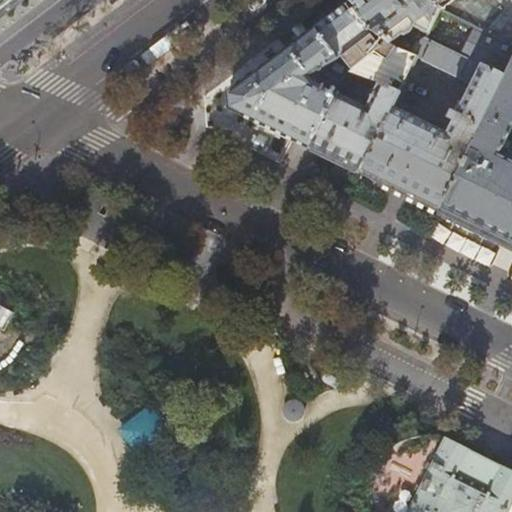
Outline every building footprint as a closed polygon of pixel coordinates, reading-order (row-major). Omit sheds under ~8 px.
[(0,0),(0,33),(7,29),(44,0),(0,0)] [(352,0),(346,5),(361,27),(388,45),(412,27),(427,34),(439,11),(429,5),(425,0),(352,0)] [(511,0),(425,0),(429,5),(439,11),(486,33),(511,1),(511,0)] [(508,44),(511,38),(511,1),(486,33),(508,44)] [(394,49),(388,45),(361,27),(346,5),(313,31),(345,74),(347,74),(351,76),(373,85),(398,94),(407,75),(416,57),(410,55),(394,49)] [(511,45),(508,44),(486,33),(439,11),(427,34),(425,40),(431,43),(503,78),(437,213),(502,245),(511,249),(511,45)] [(333,95),(336,89),(343,75),(344,74),(345,74),(313,31),(302,39),(228,96),(230,110),(299,144),(307,148),(333,95)] [(422,59),(431,43),(425,40),(414,45),(410,55),(416,57),(422,59)] [(503,78),(431,43),(422,59),(416,57),(407,75),(414,78),(420,66),(460,86),(462,81),(470,85),(461,103),(457,101),(451,113),(455,115),(449,113),(446,120),(451,123),(445,135),(391,109),(359,174),(399,194),(437,213),(503,78)] [(343,75),(336,89),(340,91),(346,80),(348,81),(351,76),(347,74),(345,74),(344,74),(343,75)] [(391,109),(398,94),(373,85),(370,91),(356,84),(354,85),(346,101),(333,95),(307,148),(314,151),(359,174),(391,109)] [(0,329),(3,331),(8,322),(12,314),(0,306),(0,329)] [(282,409),(282,412),(283,416),(285,419),(288,422),(291,423),(295,423),(299,422),(302,419),(304,416),(304,412),(304,408),(302,406),(300,403),(297,402),(294,401),(291,401),(288,402),(286,404),(284,406),(282,409)] [(124,437),(156,461),(180,429),(147,405),(124,437)] [(511,511),(511,475),(493,469),(483,464),(472,459),(444,440),(442,439),(439,438),(436,438),(433,437),(427,437),(421,437),(414,438),(408,439),(402,441),(397,444),(392,447),(387,451),(382,456),(379,460),(375,466),(372,471),(370,479),(368,485),(368,495),(368,503),(370,509),(370,511),(511,511)]
